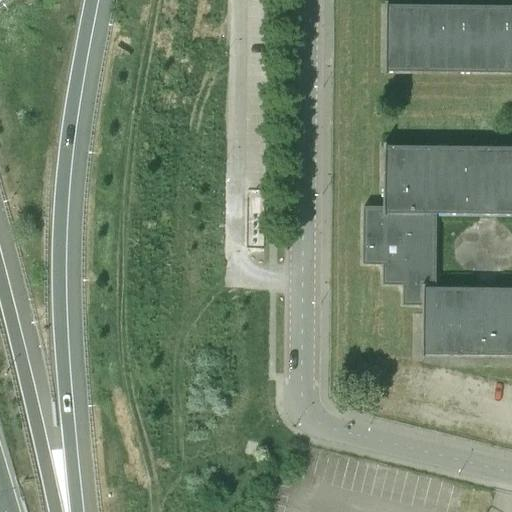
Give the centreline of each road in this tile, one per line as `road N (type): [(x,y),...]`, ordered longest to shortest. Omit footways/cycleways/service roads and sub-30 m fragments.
road 1 (tertiary): [(511,472),(306,411),(299,376),(303,0)]
road 2 (trunk): [(70,511),(66,208),(96,0)]
road 3 (trunk): [(56,511),(0,268)]
